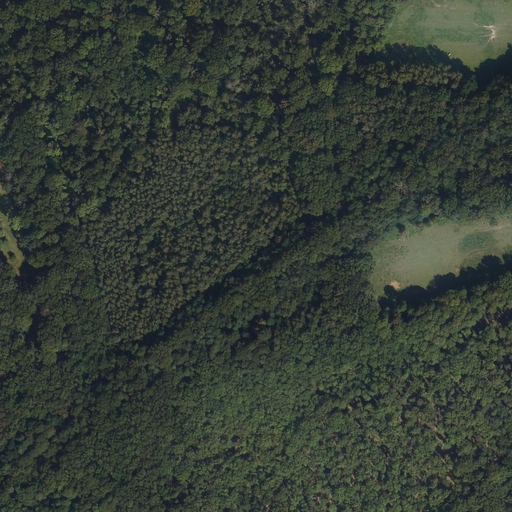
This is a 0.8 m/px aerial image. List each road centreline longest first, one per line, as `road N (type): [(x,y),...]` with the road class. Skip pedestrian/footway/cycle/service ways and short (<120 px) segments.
road 1 (track): [(0,451),(321,210),(399,140),(511,71)]
road 2 (track): [(511,316),(305,387),(281,425),(217,421),(86,462),(0,507)]
road 3 (track): [(511,456),(441,469),(261,480)]
